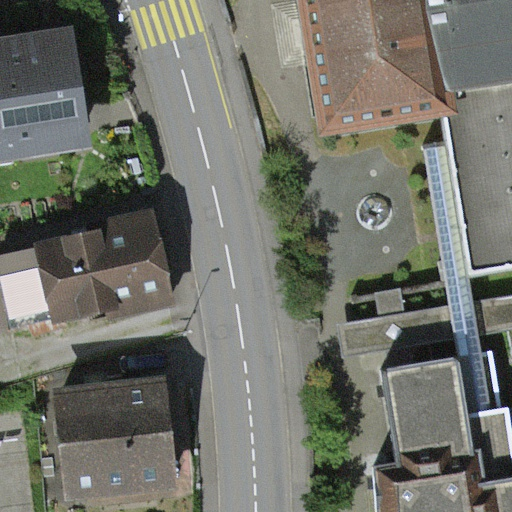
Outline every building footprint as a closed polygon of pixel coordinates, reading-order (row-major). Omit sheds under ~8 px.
[(511,0),(301,0),(322,134),(440,112),(468,277),(511,269),(511,0)] [(64,41),(0,51),(0,151),(80,139),(72,88),(64,41)] [(168,305),(146,213),(87,227),(89,238),(82,239),(0,258),(0,272),(13,330),(105,308),(106,318),(168,305)] [(491,352),(382,372),(392,439),(396,464),(373,468),(376,511),(511,511),(511,444),(508,411),(497,408),(491,352)] [(172,483),(160,385),(105,392),(59,398),(69,496),(172,483)]
